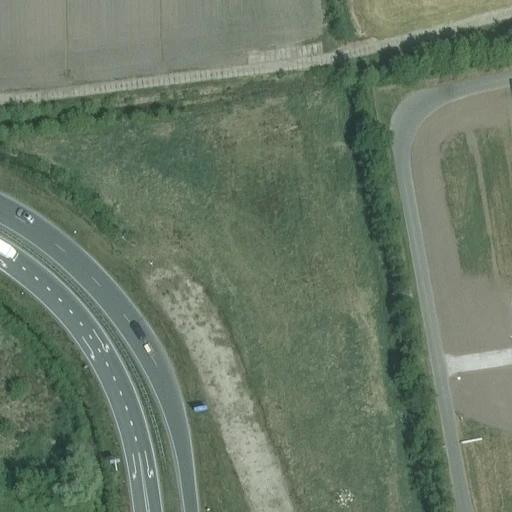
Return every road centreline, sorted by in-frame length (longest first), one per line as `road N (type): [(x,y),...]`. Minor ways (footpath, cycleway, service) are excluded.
road 1 (primary): [(191,511),(170,403),(135,331),(86,273),(0,209)]
road 2 (unknown): [(511,12),(317,59),(154,81)]
road 3 (primary): [(0,252),(60,300),(101,354),(137,446),(147,511)]
